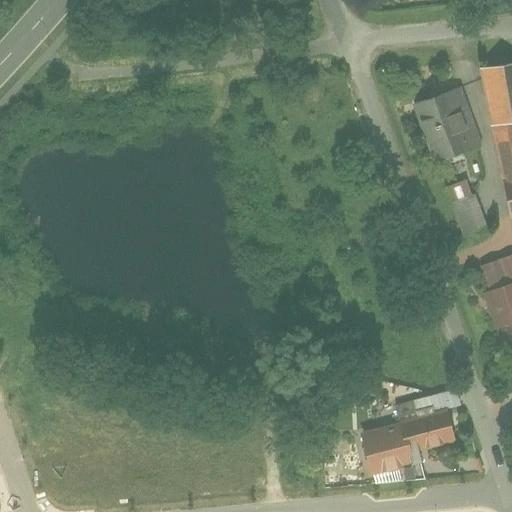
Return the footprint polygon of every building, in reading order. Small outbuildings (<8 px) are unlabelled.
[(511,66),(483,72),(511,214),(511,66)] [(437,165),(484,149),(464,92),(417,108),(437,165)] [(473,179),(449,186),(466,238),(489,231),(473,179)] [(511,255),(478,268),(487,293),(481,296),(501,348),(511,343),(511,255)] [(424,465),(421,455),(459,444),(450,412),(364,436),(376,479),(424,465)]
